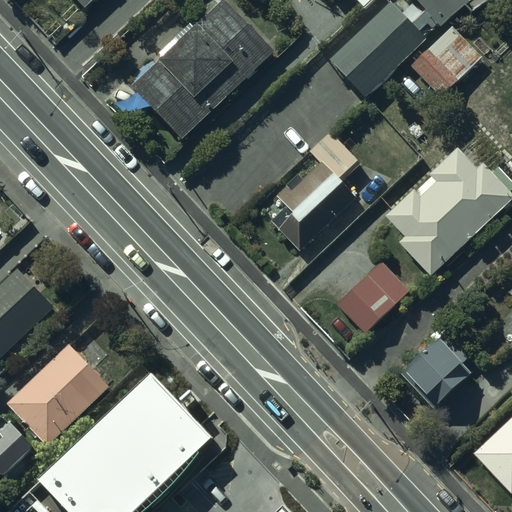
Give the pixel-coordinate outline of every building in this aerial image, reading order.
[(74,0),(85,11),(96,0),(74,0)] [(392,5),(330,63),(366,100),(427,42),(419,34),(427,26),(432,31),(438,25),(442,29),(470,2),(468,0),(403,0),(407,4),(410,0),(415,0),(416,1),(402,15),(392,5)] [(336,0),(339,3),(342,0),(354,0),(363,9),(372,0),(336,0)] [(224,2),(132,89),(182,141),(274,54),(224,2)] [(413,71),(400,82),(419,103),(432,91),(441,100),(483,61),(453,29),(411,68),(413,71)] [(299,177),(278,198),(276,199),(286,209),(271,223),(301,254),(357,199),(342,184),(361,165),(330,133),(310,153),(321,165),(303,182),(299,177)] [(432,279),(511,203),(511,197),(510,194),(511,192),(511,185),(499,171),(494,177),(483,165),(476,171),(459,151),(430,178),(436,185),(427,193),(421,186),(386,218),(405,239),(399,244),(432,279)] [(382,264),(338,307),(366,336),(410,293),(382,264)] [(18,271),(0,288),(0,360),(54,310),(18,271)] [(511,286),(501,296),(505,300),(500,305),(511,317),(511,286)] [(425,411),(426,410),(468,375),(459,365),(468,358),(447,332),(392,379),(413,403),(416,400),(425,411)] [(70,348),(7,406),(46,449),(109,391),(70,348)] [(145,511),(215,447),(152,386),(45,488),(66,511),(145,511)] [(511,414),(468,457),(505,496),(509,493),(511,496),(511,414)] [(0,477),(1,477),(4,481),(35,448),(10,424),(0,435),(0,439),(3,442),(0,444),(0,477)]
